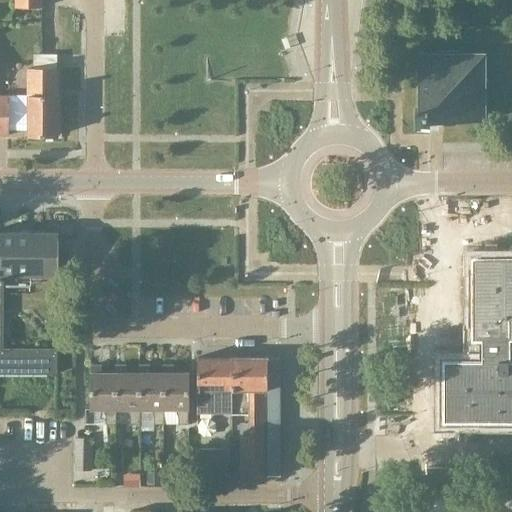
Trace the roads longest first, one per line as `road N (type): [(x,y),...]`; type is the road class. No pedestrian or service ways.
road 1 (residential): [(324,328),(93,328),(92,182)]
road 2 (secondary): [(342,511),(348,328)]
road 3 (secondary): [(324,328),(325,511)]
road 4 (unclassified): [(92,182),(87,0)]
road 5 (unclassified): [(92,182),(236,183)]
road 6 (tertiary): [(385,183),(511,183)]
